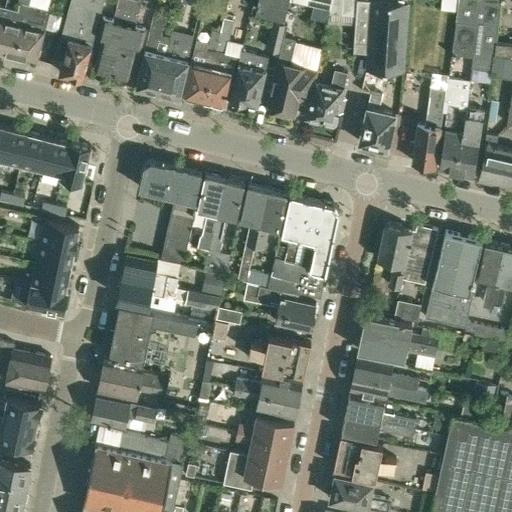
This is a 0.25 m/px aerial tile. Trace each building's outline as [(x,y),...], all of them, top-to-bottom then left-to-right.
[(83,76),(102,0),(70,0),(61,34),(69,37),(60,70),(83,76)] [(95,65),(111,70),(129,0),(118,0),(113,18),(103,16),(99,33),(103,34),(95,65)] [(140,0),(129,0),(111,70),(128,74),(137,43),(141,44),(146,27),(134,24),(140,0)] [(257,0),(256,8),(285,14),(288,0),(257,0)] [(407,0),(331,0),(329,11),(356,13),(354,43),(368,44),(367,65),(404,69),(407,4),(407,0)] [(456,53),(473,55),(478,0),(457,0),(456,10),(452,46),(456,53)] [(472,67),(491,70),(494,52),(496,41),(500,0),(478,0),(473,55),(472,67)] [(0,35),(0,49),(16,54),(28,3),(20,1),(18,10),(7,7),(0,35)] [(28,3),(16,54),(38,59),(45,28),(44,28),(49,8),(28,3)] [(155,89),(158,89),(172,35),(160,32),(165,12),(157,10),(146,50),(145,50),(137,84),(145,86),(147,89),(152,91),(155,89)] [(237,54),(236,54),(225,51),(233,19),(224,16),(221,30),(204,99),(214,101),(213,103),(214,105),(221,107),(223,105),(224,104),(225,104),(234,69),(237,54)] [(280,49),(284,35),(286,24),(275,21),(268,46),(280,49)] [(195,97),(204,99),(221,30),(212,28),(208,48),(195,45),(183,94),(185,94),(184,96),(185,98),(193,100),(195,98),(195,97)] [(173,29),(172,35),(158,89),(161,90),(163,94),(167,95),(171,93),(179,95),(195,34),(173,29)] [(284,35),(280,49),(267,106),(295,113),(305,69),(301,68),(295,64),(290,63),(296,38),(284,35)] [(511,42),(496,41),(494,52),(511,54),(511,42)] [(253,64),(239,61),(230,98),(233,99),(233,102),(243,104),(243,101),(257,104),(264,74),(266,73),(267,67),(266,67),(269,55),(256,52),(253,64)] [(511,54),(494,52),(491,70),(491,74),(511,77),(511,89),(507,122),(511,123),(511,54)] [(309,101),(305,116),(323,120),(323,118),(334,121),(336,119),(338,110),(342,111),(346,97),(341,96),(348,71),(335,68),(331,83),(314,79),(309,101)] [(377,107),(381,93),(386,70),(366,69),(361,88),(372,90),(360,140),(373,143),(375,147),(382,149),(386,146),(388,147),(396,112),(377,107)] [(460,99),(462,78),(449,76),(447,98),(455,99),(460,99)] [(419,120),(415,152),(413,160),(437,165),(447,88),(433,85),(429,122),(419,120)] [(460,99),(455,99),(454,104),(450,103),(439,166),(457,170),(467,109),(459,108),(460,99)] [(495,120),(499,100),(491,99),(488,119),(495,120)] [(474,111),(467,109),(457,170),(474,173),(485,109),(475,107),(474,111)] [(0,157),(8,126),(0,123),(0,157)] [(8,126),(0,157),(0,159),(21,164),(29,131),(8,126)] [(41,170),(50,136),(29,131),(21,164),(41,170)] [(487,132),(485,141),(488,142),(496,144),(498,134),(487,132)] [(50,136),(41,170),(61,175),(62,175),(71,142),(70,141),(50,136)] [(62,175),(61,175),(61,176),(82,181),(91,144),(70,139),(70,141),(71,142),(62,175)] [(488,142),(480,175),(498,180),(511,183),(511,147),(505,146),(497,144),(496,144),(488,142)] [(151,159),(145,162),(140,186),(176,195),(162,256),(184,261),(196,206),(194,205),(202,170),(151,159)] [(226,177),(205,172),(197,207),(208,210),(202,235),(200,237),(198,246),(209,249),(226,177)] [(245,181),(226,177),(209,249),(204,270),(206,270),(226,275),(231,254),(220,251),(222,242),(221,238),(226,215),(236,217),(245,181)] [(240,217),(251,220),(237,279),(246,281),(249,267),(254,246),(268,187),(248,182),(240,217)] [(268,187),(254,246),(264,248),(269,225),(280,227),(288,192),(268,187)] [(0,198),(11,201),(13,193),(1,190),(0,195),(0,198)] [(13,193),(11,201),(23,204),(25,196),(13,193)] [(300,237),(309,197),(291,193),(282,232),(291,234),(288,246),(277,243),(270,272),(267,286),(283,289),(288,290),(295,260),(300,237)] [(319,229),(326,200),(309,197),(300,237),(295,260),(288,290),(298,292),(303,291),(305,292),(311,264),(319,229)] [(53,211),(55,203),(43,200),(41,208),(53,211)] [(320,295),(329,257),(340,210),(335,202),(326,200),(319,229),(311,264),(305,292),(320,295)] [(55,203),(53,211),(65,214),(67,206),(55,203)] [(74,247),(74,248),(75,248),(78,235),(77,235),(79,225),(45,218),(41,240),(74,247)] [(386,222),(378,257),(400,262),(398,270),(393,269),(389,284),(400,286),(402,275),(413,228),(386,222)] [(427,281),(439,227),(418,223),(417,229),(413,228),(402,275),(427,281)] [(478,275),(473,274),(482,238),(446,229),(435,273),(425,316),(465,325),(467,315),(468,316),(472,298),(478,275)] [(74,247),(41,240),(36,261),(70,268),(74,248),(74,247)] [(511,281),(511,245),(486,240),(478,275),(489,277),(484,300),(503,304),(508,281),(511,281)] [(126,253),(122,274),(176,286),(178,276),(155,271),(157,260),(126,253)] [(65,289),(66,288),(70,268),(36,261),(32,281),(32,282),(65,289)] [(246,281),(249,282),(260,284),(267,286),(270,272),(263,271),(249,267),(246,281)] [(221,295),(226,275),(206,270),(201,291),(221,295)] [(201,291),(176,286),(122,274),(117,295),(149,302),(151,292),(218,306),(221,295),(201,291)] [(68,289),(66,288),(65,289),(32,282),(32,281),(31,281),(26,302),(64,309),(68,289)] [(260,284),(249,282),(246,297),(279,305),(276,319),(311,327),(311,324),(315,322),(317,315),(314,312),(316,302),(282,294),(283,289),(267,286),(260,284)] [(418,315),(421,304),(397,299),(394,314),(418,319),(418,315)] [(167,384),(198,391),(202,373),(214,321),(119,301),(109,353),(144,361),(171,366),(167,384)] [(242,310),(220,306),(217,317),(240,322),(242,310)] [(411,322),(366,312),(362,331),(443,348),(451,350),(453,341),(438,338),(439,330),(422,326),(421,334),(409,331),(411,322)] [(216,318),(212,338),(224,340),(229,321),(216,318)] [(467,320),(464,332),(505,341),(508,328),(467,320)] [(441,356),(443,348),(362,331),(358,349),(404,358),(405,349),(441,356)] [(264,359),(262,365),(304,374),(311,342),(269,332),(268,339),(267,339),(266,339),(264,340),(263,340),(263,341),(262,342),(262,343),(252,340),(250,351),(260,353),(260,354),(260,355),(260,356),(260,357),(261,357),(262,358),(264,359)] [(0,359),(48,370),(51,353),(14,346),(15,341),(4,339),(0,337),(0,359)] [(106,352),(102,370),(163,383),(165,375),(142,370),(144,361),(109,353),(106,352)] [(392,362),(357,355),(354,372),(417,386),(419,377),(390,371),(392,362)] [(44,389),(48,370),(0,359),(0,370),(8,372),(6,382),(44,389)] [(161,392),(163,383),(102,370),(98,388),(136,396),(138,387),(161,392)] [(299,399),(303,381),(264,372),(262,381),(241,377),(239,385),(299,399)] [(428,389),(417,386),(354,372),(350,389),(385,397),(386,393),(425,401),(428,389)] [(203,377),(200,392),(199,396),(210,399),(214,380),(203,377)] [(477,379),(475,385),(495,390),(496,383),(477,379)] [(198,391),(167,384),(165,394),(196,401),(198,391)] [(295,416),(299,399),(239,385),(238,393),(258,398),(256,407),(295,416)] [(509,414),(511,401),(511,392),(500,390),(496,412),(509,414)] [(166,408),(157,406),(97,393),(92,415),(126,423),(128,413),(164,420),(166,408)] [(346,411),(414,426),(416,417),(382,410),(384,401),(349,393),(346,411)] [(3,417),(36,424),(38,416),(39,416),(42,402),(8,395),(3,417)] [(492,404),(465,398),(461,415),(489,420),(492,404)] [(412,434),(414,426),(346,411),(342,428),(377,436),(379,427),(412,434)] [(239,422),(238,430),(290,441),(294,421),(257,413),(254,426),(239,422)] [(511,511),(511,427),(452,415),(431,511),(511,511)] [(36,424),(3,417),(0,429),(0,439),(33,447),(35,433),(34,433),(36,424)] [(120,444),(166,454),(169,440),(123,429),(120,444)] [(251,441),(248,453),(286,461),(290,441),(238,430),(236,438),(251,441)] [(169,439),(186,443),(187,437),(170,433),(169,439)] [(341,433),(334,466),(376,475),(377,469),(378,469),(379,469),(381,468),(382,467),(383,466),(383,465),(393,467),(396,457),(385,454),(385,453),(385,452),(385,451),(384,450),(383,449),(382,449),(383,442),(341,433)] [(173,511),(184,462),(173,460),(96,443),(83,504),(117,511),(173,511)] [(254,476),(281,482),(286,461),(248,453),(230,449),(223,482),(251,488),(254,476)] [(28,482),(30,481),(31,475),(29,472),(31,463),(0,456),(0,477),(27,483),(28,482)] [(197,463),(189,462),(186,474),(194,475),(197,463)] [(331,489),(329,497),(388,510),(390,499),(370,494),(373,480),(333,471),(329,488),(331,489)] [(423,489),(435,492),(439,474),(427,471),(423,489)] [(26,491),(27,483),(0,477),(0,497),(23,502),(24,500),(27,500),(28,493),(26,491)] [(23,502),(0,497),(0,511),(23,511),(25,507),(23,505),(23,502)]
